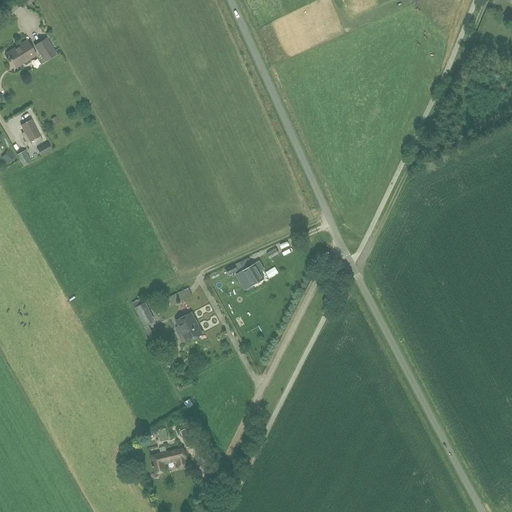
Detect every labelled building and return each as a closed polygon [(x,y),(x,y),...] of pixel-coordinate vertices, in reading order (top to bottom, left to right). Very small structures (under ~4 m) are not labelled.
[(57,54),(46,37),(33,45),(44,62),(57,54)] [(19,48),(8,55),(16,67),(35,55),(26,42),(18,47),(19,48)] [(64,114),(58,116),(60,122),(66,120),(64,114)] [(42,142),(31,120),(20,126),(24,133),(21,134),(29,149),(42,142)] [(47,144),(37,149),(41,157),(51,151),(47,144)] [(10,163),(16,156),(9,150),(3,157),(10,163)] [(31,161),(25,150),(17,154),(23,165),(31,161)] [(270,260),(279,255),(275,249),(267,254),(270,260)] [(237,272),(236,269),(251,262),(248,257),(225,269),(228,276),(237,272)] [(243,271),(252,286),(263,280),(255,265),(243,271)] [(132,303),(149,337),(153,334),(149,325),(154,323),(153,320),(154,319),(145,302),(144,302),(142,297),(132,303)] [(183,336),(186,342),(202,335),(191,313),(176,321),(179,327),(176,328),(176,330),(179,336),(181,337),(183,336)] [(197,444),(191,428),(181,431),(186,448),(197,444)] [(185,459),(183,449),(151,457),(156,474),(165,472),(163,464),(178,460),(180,468),(186,466),(185,459)]
